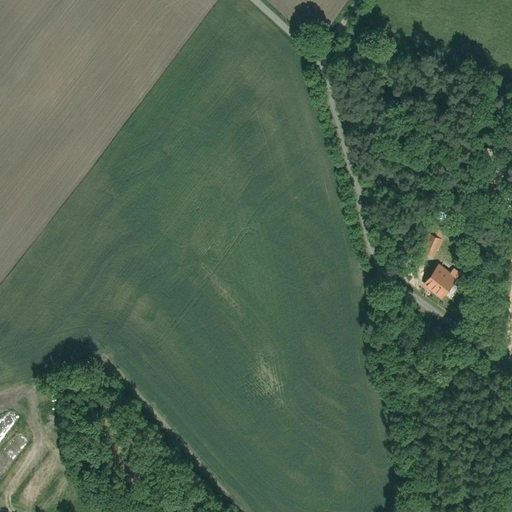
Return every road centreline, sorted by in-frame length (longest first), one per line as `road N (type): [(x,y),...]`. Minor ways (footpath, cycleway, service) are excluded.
road 1 (residential): [(0,500),(21,511),(494,511),(511,497)]
road 2 (residential): [(511,365),(379,256),(306,39)]
